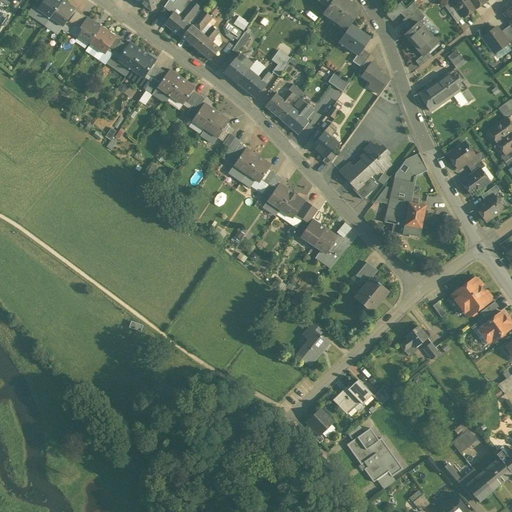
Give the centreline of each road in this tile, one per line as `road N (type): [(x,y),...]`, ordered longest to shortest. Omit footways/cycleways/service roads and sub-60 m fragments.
road 1 (residential): [(103,0),(251,111),(419,292)]
road 2 (residential): [(481,248),(428,148),(367,0)]
road 3 (residential): [(290,420),(419,292)]
